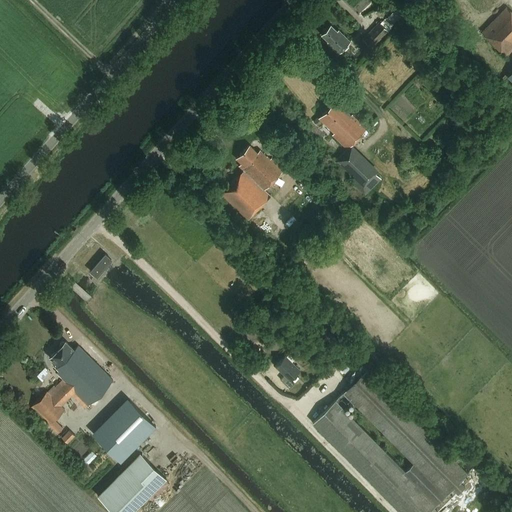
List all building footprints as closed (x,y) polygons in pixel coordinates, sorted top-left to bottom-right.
[(511,10),(507,5),(481,32),(506,56),(511,50),(511,10)] [(394,24),(387,17),(386,16),(380,23),(379,22),(363,39),(372,47),(394,24)] [(338,53),(350,41),(338,29),(337,30),(331,24),(321,34),(331,43),(329,44),(338,53)] [(333,102),(318,117),(334,132),(332,134),(347,148),(332,163),(365,195),(381,179),(349,148),(367,129),(354,117),(352,115),(352,116),(344,108),(341,110),(333,102)] [(264,190),(283,170),(271,158),(270,159),(267,156),(266,156),(260,150),(257,152),(249,144),(236,158),(241,163),(239,166),(243,170),(221,193),(248,219),(270,196),(264,190)] [(96,276),(111,260),(106,254),(91,271),(96,276)] [(89,404),(113,380),(78,345),(74,349),(65,341),(50,356),(56,362),(54,365),(59,369),(57,372),(63,378),(55,387),(54,386),(48,392),(47,391),(31,406),(58,433),(63,428),(54,419),(64,408),(61,405),(75,391),(89,404)] [(356,356),(361,362),(375,349),(369,344),(356,356)] [(280,379),(289,388),(289,389),(296,397),(304,388),(296,381),(294,384),(290,380),(300,370),(285,356),(275,366),(284,375),(280,379)] [(90,430),(119,460),(155,424),(126,394),(90,430)] [(29,406),(25,401),(19,407),(23,412),(29,406)] [(62,437),(67,442),(75,434),(70,429),(62,437)] [(90,463),(97,454),(92,449),(84,459),(90,463)] [(140,452),(97,495),(114,511),(131,511),(166,478),(140,452)] [(487,511),(489,510),(473,496),(459,510),(461,511),(487,511)]
